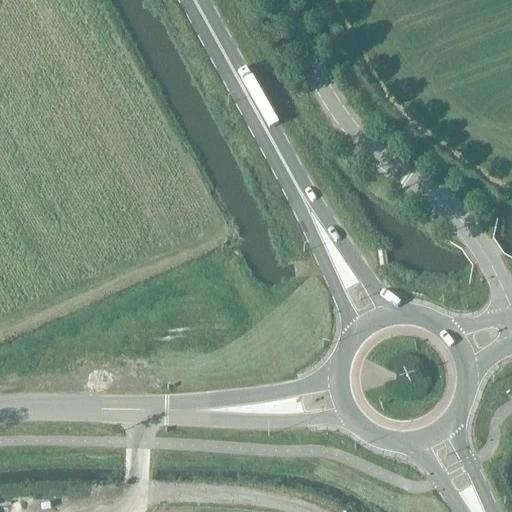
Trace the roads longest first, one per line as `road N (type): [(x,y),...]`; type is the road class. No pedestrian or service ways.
road 1 (unclassified): [(511,297),(452,215),(350,133),(280,0)]
road 2 (primary): [(371,322),(196,0)]
road 3 (tertiary): [(0,412),(341,400)]
